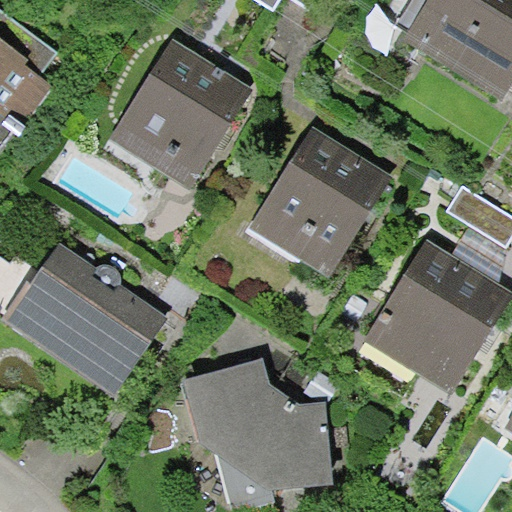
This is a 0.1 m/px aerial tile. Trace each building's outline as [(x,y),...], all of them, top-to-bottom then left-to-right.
[(279,0),(250,0),(271,13),(279,0)] [(511,69),(511,0),(417,0),(393,44),(494,100),(511,69)] [(0,143),(58,60),(0,20),(0,143)] [(252,82),(166,30),(103,137),(190,188),(252,82)] [(384,175),(304,128),(241,236),(321,283),(384,175)] [(505,286),(418,236),(360,335),(447,385),(505,286)] [(158,318),(50,243),(0,313),(0,319),(106,393),(158,318)] [(256,364),(173,380),(197,453),(248,488),(328,484),(324,415),(295,412),(263,391),(256,364)] [(511,401),(494,430),(511,441),(511,401)]
